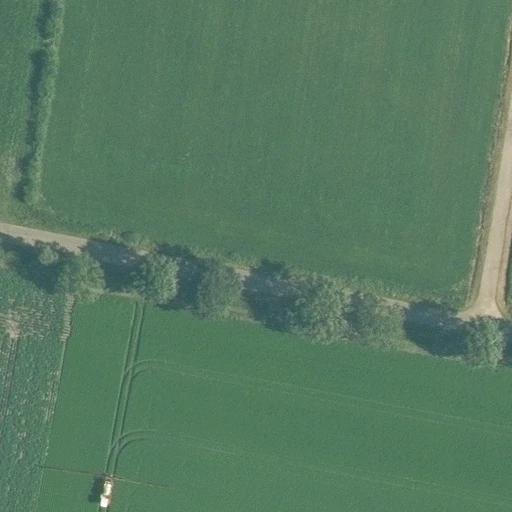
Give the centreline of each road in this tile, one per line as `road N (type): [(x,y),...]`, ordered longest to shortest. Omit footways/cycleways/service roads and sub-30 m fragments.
road 1 (unclassified): [(511,331),(0,234)]
road 2 (track): [(489,326),(511,175)]
